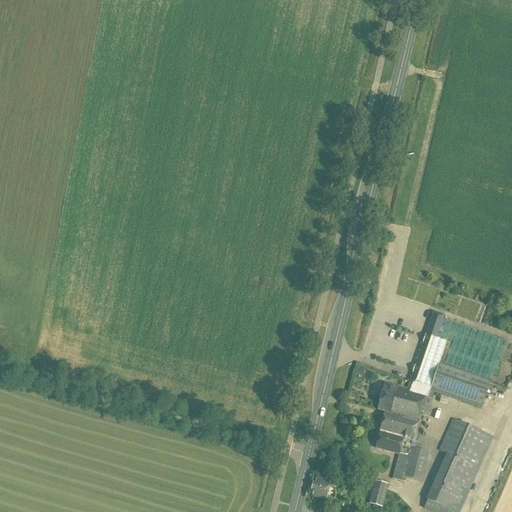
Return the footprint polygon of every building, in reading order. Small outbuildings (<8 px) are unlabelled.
[(378,433),(411,441),(418,416),(427,418),(433,399),(428,397),(431,388),(481,405),(489,383),(438,365),(440,361),(447,342),(430,336),(414,383),(412,383),(409,391),(383,384),(376,410),(383,412),(378,433)] [(462,509),(467,497),(466,496),(493,437),(452,419),(439,451),(446,454),(426,500),(427,500),(423,509),(430,511),(438,511),(441,506),(454,511),(459,511),(461,508),(462,509)] [(416,443),(411,441),(378,433),(374,448),(397,455),(391,480),(402,483),(404,478),(419,482),(427,453),(415,450),(416,443)] [(353,485),(355,473),(346,471),(344,483),(353,485)] [(331,489),(332,482),(315,478),(314,484),(312,483),(310,490),(312,490),(310,497),(325,500),(328,488),(331,489)] [(382,507),(388,484),(374,480),(369,504),(382,507)]
